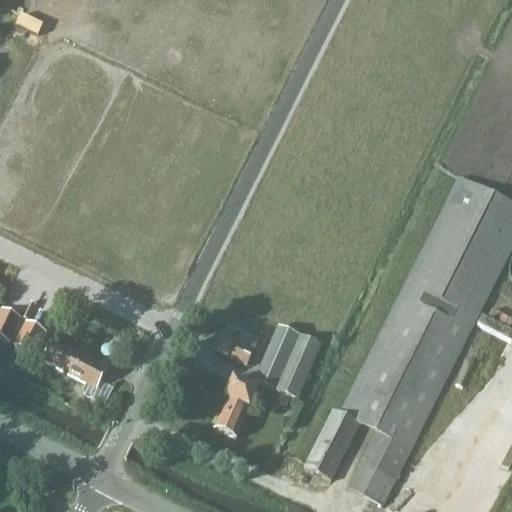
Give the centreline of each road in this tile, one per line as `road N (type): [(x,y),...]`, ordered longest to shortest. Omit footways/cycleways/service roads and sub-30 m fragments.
road 1 (unclassified): [(159,354),(336,0)]
road 2 (residential): [(0,279),(159,354)]
road 3 (unclassified): [(96,480),(159,354)]
